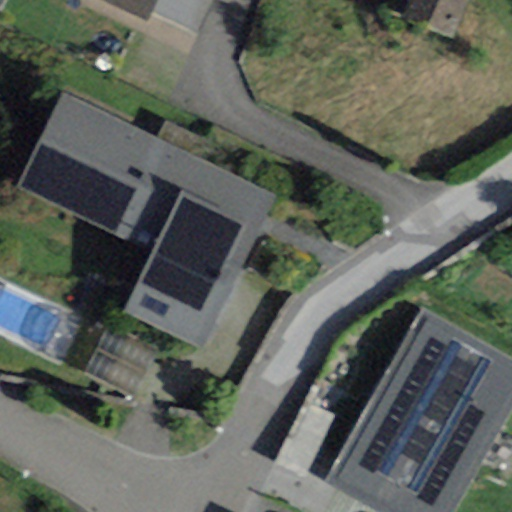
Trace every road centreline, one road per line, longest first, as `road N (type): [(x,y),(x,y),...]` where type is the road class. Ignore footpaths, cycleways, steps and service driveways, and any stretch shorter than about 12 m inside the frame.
road 1 (residential): [(511,179),(314,320),(201,511)]
road 2 (unknown): [(231,0),(216,63),(252,109),(456,217)]
road 3 (residential): [(157,511),(0,424)]
